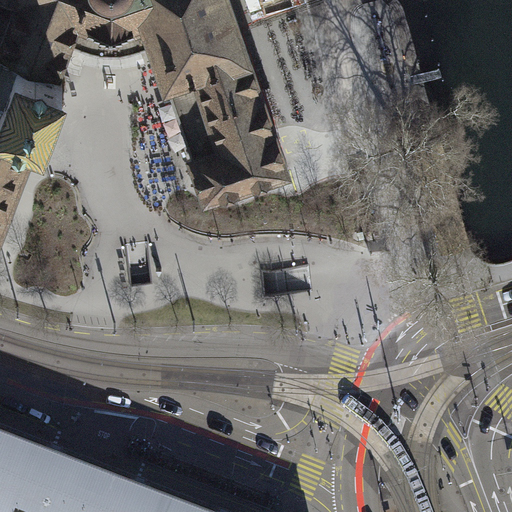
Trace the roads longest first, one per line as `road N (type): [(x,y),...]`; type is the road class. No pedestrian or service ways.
road 1 (tertiary): [(301,351),(86,341),(0,321)]
road 2 (tertiary): [(0,371),(159,406),(228,440)]
road 3 (tertiary): [(228,440),(361,508)]
road 4 (tertiary): [(511,301),(427,329),(391,377)]
road 5 (tertiary): [(485,491),(391,377)]
road 6 (tertiary): [(228,440),(274,430),(294,414),(305,391),(301,351)]
road 7 (tertiary): [(391,377),(366,437),(361,508)]
